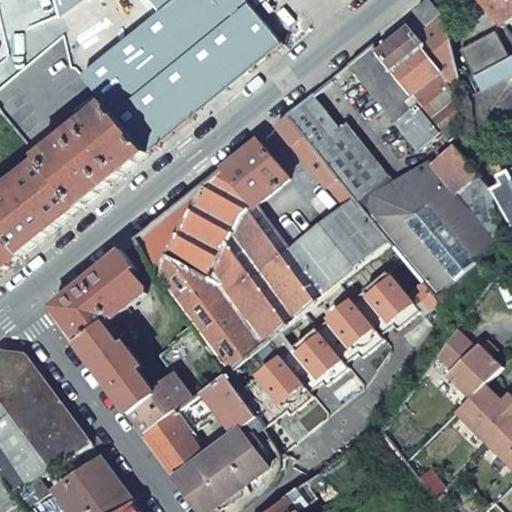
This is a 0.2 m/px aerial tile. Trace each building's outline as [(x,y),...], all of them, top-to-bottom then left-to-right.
[(58,0),(30,0),(49,81),(75,112),(98,93),(86,78),(73,62),(58,0)] [(150,0),(163,15),(86,78),(98,93),(107,104),(150,156),(284,45),(247,0),(150,0)] [(511,0),(482,0),(506,29),(511,23),(511,0)] [(426,6),(417,13),(429,28),(438,21),(426,6)] [(0,8),(0,89),(18,85),(0,8)] [(458,147),(471,164),(478,159),(473,142),(463,107),(462,103),(452,89),(463,84),(440,23),(419,40),(446,76),(418,98),(422,103),(458,147)] [(376,46),(418,98),(446,76),(419,40),(411,30),(400,39),(394,32),(376,46)] [(511,59),(494,35),(460,56),(483,94),(463,107),(473,142),(511,118),(511,59)] [(351,67),(397,124),(419,106),(422,103),(418,98),(376,46),(351,67)] [(342,128),(315,96),(289,117),(316,150),(342,128)] [(27,103),(3,114),(31,147),(52,131),(36,110),(27,103)] [(107,104),(41,159),(43,161),(83,210),(116,183),(150,156),(107,104)] [(420,153),(443,135),(419,106),(397,124),(420,153)] [(3,114),(0,115),(0,135),(7,144),(9,143),(24,161),(35,152),(31,147),(3,114)] [(277,127),(343,208),(355,199),(316,150),(289,117),(277,127)] [(436,298),(453,318),(482,290),(480,288),(487,282),(498,264),(491,256),(498,250),(429,162),(395,181),(348,123),(342,128),(316,150),(355,199),(392,244),(436,298)] [(291,185),(258,143),(246,153),(220,174),(236,196),(241,192),(257,212),(291,185)] [(460,196),(481,178),(471,164),(458,147),(435,164),(460,196)] [(43,161),(0,195),(0,227),(24,257),(72,219),(83,210),(43,161)] [(511,172),(503,178),(507,185),(497,191),(511,218),(511,172)] [(212,353),(229,375),(236,371),(279,335),(392,244),(355,199),(343,208),(289,251),(257,212),(241,192),(236,196),(220,174),(138,241),(157,272),(156,276),(195,329),(212,353)] [(0,276),(18,262),(24,257),(0,227),(0,276)] [(297,356),(354,426),(375,408),(379,386),(399,336),(415,322),(411,317),(436,298),(392,244),(279,335),(297,356)] [(81,346),(107,327),(115,322),(118,326),(129,317),(125,313),(148,295),(148,288),(136,274),(141,270),(125,251),(89,280),(54,308),(81,346)] [(81,346),(82,347),(134,416),(160,397),(157,393),(141,373),(145,369),(127,345),(123,347),(107,327),(81,346)] [(180,378),(212,353),(195,329),(181,340),(183,342),(172,350),(174,351),(163,359),(177,378),(179,376),(180,378)] [(452,377),(474,399),(488,386),(504,369),(483,347),(479,350),(460,332),(442,357),(457,372),(452,377)] [(236,371),(254,391),(297,356),(279,335),(236,371)] [(94,445),(27,356),(23,355),(5,352),(1,353),(0,353),(0,477),(15,495),(40,479),(94,445)] [(200,397),(232,441),(245,431),(261,419),(229,375),(200,397)] [(177,378),(157,393),(160,397),(134,416),(148,435),(178,413),(197,399),(180,378),(179,376),(177,378)] [(460,413),(491,445),(511,424),(511,396),(505,403),(488,386),(474,399),(460,413)] [(179,479),(210,457),(178,413),(148,435),(179,479)] [(245,431),(260,453),(274,442),(261,419),(245,431)] [(511,424),(491,445),(511,466),(511,424)] [(179,479),(202,511),(212,511),(272,469),(260,453),(245,431),(232,441),(210,457),(179,479)] [(58,494),(72,511),(122,511),(136,503),(105,460),(58,494)] [(0,511),(11,511),(22,505),(15,495),(0,477),(0,511)] [(22,505),(25,510),(50,495),(40,479),(15,495),(22,505)] [(302,511),(319,499),(308,486),(274,511),(302,511)] [(143,511),(137,503),(125,511),(143,511)]
